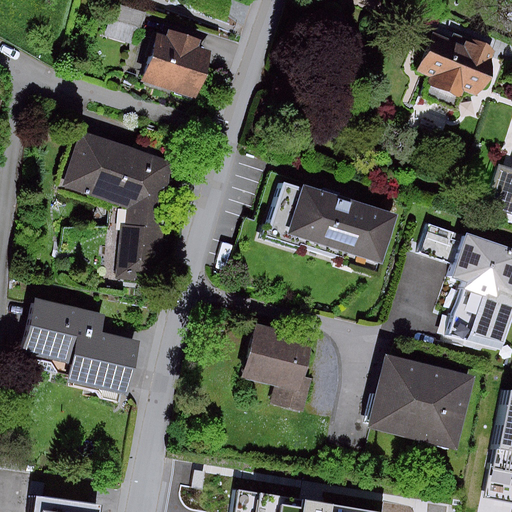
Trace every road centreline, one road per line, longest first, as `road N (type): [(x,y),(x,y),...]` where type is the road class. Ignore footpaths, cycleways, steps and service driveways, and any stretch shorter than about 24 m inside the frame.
road 1 (residential): [(229,140),(186,286),(141,511)]
road 2 (residential): [(0,69),(229,140)]
road 3 (residential): [(277,0),(229,140)]
